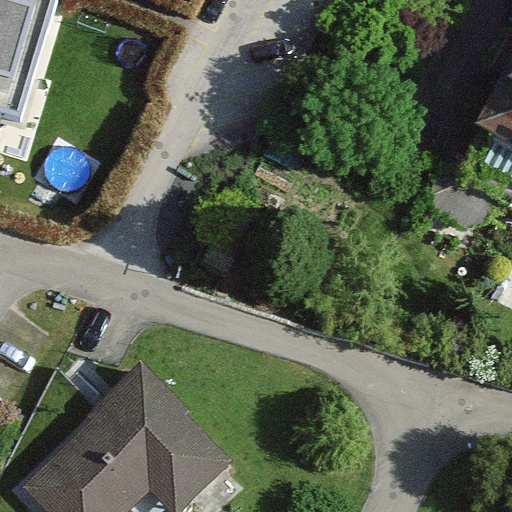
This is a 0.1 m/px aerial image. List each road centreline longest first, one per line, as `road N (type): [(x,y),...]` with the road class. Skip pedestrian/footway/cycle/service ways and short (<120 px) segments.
road 1 (residential): [(497,405),(0,260)]
road 2 (residential): [(399,511),(432,434),(497,405)]
